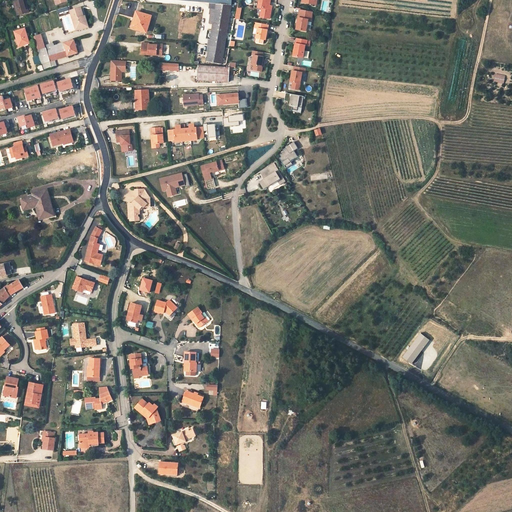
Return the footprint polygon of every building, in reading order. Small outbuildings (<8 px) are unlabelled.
[(16,0),(14,1),(18,15),(29,12),(25,0),(16,0)] [(270,0),(259,0),(258,7),(262,8),(260,17),(270,19),(271,10),(269,9),(270,0)] [(222,64),(232,5),(211,3),(210,3),(209,8),(212,8),(209,23),(213,24),(210,40),(214,41),(212,52),(209,51),(208,52),(207,62),(222,64)] [(75,27),(86,23),(84,16),(81,7),(70,11),(75,27)] [(134,23),(132,27),(146,32),(151,16),(137,12),(134,23)] [(314,14),(301,12),(298,32),(308,33),(310,22),(313,22),(314,14)] [(84,16),(86,23),(75,27),(77,30),(88,26),(85,16),(84,16)] [(269,25),(256,23),(255,28),(258,28),(257,38),(266,39),(269,25)] [(29,43),(25,29),(15,32),(19,46),(29,43)] [(38,51),(54,46),(53,44),(44,46),(41,35),(34,37),(38,51)] [(56,46),(56,45),(54,46),(38,51),(42,64),(54,60),(77,53),(76,49),(77,49),(74,41),(56,46)] [(309,42),(298,41),(298,46),(297,46),(295,58),(305,60),(307,48),(308,48),(309,42)] [(149,44),(142,43),(142,54),(157,55),(157,53),(162,54),(163,44),(157,44),(157,45),(153,45),(149,45),(149,44)] [(263,52),(253,51),(252,55),(254,55),(252,65),(254,65),(253,70),(262,71),(263,67),(262,67),(263,60),(264,57),(263,56),(263,52)] [(54,60),(42,64),(42,65),(43,70),(44,71),(56,67),(54,60)] [(125,72),(126,61),(114,60),(114,67),(112,67),(111,81),(121,81),(122,71),(125,72)] [(179,71),(179,64),(160,62),(160,70),(179,71)] [(226,67),(198,65),(197,80),(229,82),(230,67),(226,67)] [(307,71),(295,69),(295,74),(294,74),(292,85),(302,86),(303,75),(306,76),(307,71)] [(74,89),(71,79),(58,83),(61,93),(74,89)] [(57,91),(54,81),(41,85),(44,95),(57,91)] [(41,97),(38,86),(25,89),(28,101),(41,97)] [(137,102),(137,110),(149,109),(148,90),(136,91),(137,102)] [(226,94),(217,95),(218,102),(227,101),(227,104),(239,103),(240,108),(248,107),(247,98),(239,99),(239,93),(229,94),(229,95),(226,96),(226,94)] [(199,94),(183,95),(184,106),(204,104),(203,95),(199,95),(199,94)] [(305,101),(305,98),(286,95),(284,103),(289,103),(288,106),(286,105),(285,112),(292,113),(292,111),(297,112),(298,108),(302,109),(303,100),(305,101)] [(0,108),(6,107),(7,109),(13,107),(11,99),(4,101),(3,96),(0,96),(0,108)] [(76,115),(73,106),(60,110),(63,119),(76,115)] [(60,119),(57,109),(44,113),(47,123),(60,119)] [(21,126),(28,124),(29,128),(35,126),(32,115),(26,117),(25,116),(19,118),(21,126)] [(239,125),(239,121),(243,121),(243,115),(228,116),(228,118),(224,118),(224,127),(239,125)] [(168,130),(169,141),(176,140),(176,142),(198,140),(198,138),(204,138),(204,131),(204,127),(195,128),(194,124),(190,125),(190,128),(185,129),(185,125),(176,126),(177,130),(168,130)] [(216,136),(215,124),(207,125),(207,124),(203,124),(204,127),(204,131),(208,131),(208,137),(216,136)] [(160,128),(151,129),(151,136),(153,136),(154,148),(160,147),(159,143),(164,143),(163,135),(161,135),(160,128)] [(73,140),(70,129),(51,135),(54,146),(73,140)] [(116,131),(117,137),(121,137),(122,142),(122,145),(124,145),(124,151),(133,150),(132,143),(131,144),(129,130),(116,131)] [(24,148),(22,141),(14,143),(15,147),(10,148),(12,157),(16,157),(21,155),(22,157),(28,156),(27,151),(25,152),(24,148)] [(282,160),(280,160),(286,170),(287,169),(292,167),(290,164),(298,159),(294,153),(298,151),(295,144),(286,149),(287,151),(284,153),(285,154),(280,157),(282,160)] [(222,160),(201,167),(208,189),(216,187),(213,178),(212,178),(210,172),(224,168),(222,160)] [(284,181),(273,164),(259,173),(263,179),(259,182),(264,189),(277,180),(279,185),(284,181)] [(181,174),(161,179),(164,188),(167,188),(169,192),(176,190),(175,187),(175,185),(184,183),(184,184),(184,186),(189,185),(186,174),(181,175),(181,174)] [(136,189),(136,200),(133,203),(128,203),(129,218),(132,218),(132,221),(140,220),(139,217),(138,216),(138,214),(140,214),(140,210),(143,206),(144,208),(145,207),(148,204),(151,204),(151,199),(145,199),(145,189),(136,189)] [(49,196),(47,190),(33,193),(34,196),(21,199),(24,208),(29,206),(30,208),(36,206),(40,219),(53,216),(51,209),(53,209),(51,202),(48,203),(47,197),(49,196)] [(87,251),(88,252),(85,262),(101,266),(103,255),(98,254),(100,244),(97,243),(98,239),(102,230),(96,226),(93,231),(91,237),(89,242),(87,251)] [(11,269),(13,269),(13,266),(11,266),(10,262),(0,264),(0,270),(1,276),(7,275),(6,271),(11,269)] [(108,284),(110,277),(102,274),(99,280),(108,284)] [(95,283),(78,277),(73,288),(83,292),(84,289),(92,292),(95,283)] [(152,281),(143,278),(139,290),(149,293),(152,281)] [(17,291),(24,287),(19,280),(5,288),(10,296),(17,291)] [(0,302),(2,304),(4,303),(10,296),(5,288),(0,291),(0,302)] [(51,294),(41,297),(45,315),(55,312),(51,294)] [(164,313),(165,310),(166,311),(170,315),(177,308),(170,300),(167,303),(158,300),(155,311),(164,313)] [(140,314),(142,306),(131,303),(129,311),(131,312),(129,321),(137,323),(138,320),(140,314)] [(198,307),(189,314),(193,320),(194,320),(199,327),(210,319),(205,312),(203,313),(198,307)] [(86,338),(84,323),(73,324),(75,339),(75,345),(76,348),(97,345),(96,339),(85,340),(84,338),(86,338)] [(39,339),(37,339),(39,349),(42,348),(42,350),(48,349),(45,338),(49,337),(47,330),(37,332),(39,339)] [(0,354),(10,345),(3,337),(0,339),(0,354)] [(187,362),(186,371),(187,371),(196,371),(197,362),(196,362),(196,352),(186,352),(185,361),(187,362)] [(143,353),(132,354),(134,366),(136,366),(137,373),(140,372),(140,376),(150,374),(149,366),(141,367),(141,363),(144,363),(143,353)] [(88,366),(88,376),(100,377),(100,359),(92,358),(91,367),(88,366)] [(19,379),(8,377),(6,385),(7,385),(6,394),(10,395),(10,396),(17,398),(19,387),(18,387),(19,379)] [(42,394),(38,394),(39,384),(30,382),(26,402),(38,404),(39,399),(41,400),(42,394)] [(95,398),(86,398),(87,409),(96,408),(96,409),(102,409),(101,402),(107,400),(112,398),(107,387),(100,387),(101,398),(96,399),(95,398)] [(199,396),(191,392),(186,402),(202,411),(207,402),(199,398),(199,396)] [(26,402),(26,404),(41,407),(44,393),(42,393),(42,394),(41,400),(39,399),(38,404),(26,402)] [(152,406),(145,400),(139,407),(147,416),(149,414),(152,416),(155,424),(163,422),(159,409),(154,403),(152,406)] [(44,441),(43,448),(54,449),(55,437),(53,437),(54,431),(43,429),(42,441),(44,441)] [(83,438),(82,438),(82,446),(88,446),(88,443),(100,443),(100,441),(105,441),(104,431),(94,431),(94,430),(90,430),(89,434),(88,434),(87,433),(82,434),(83,438)] [(183,435),(183,433),(176,436),(177,440),(176,441),(178,446),(188,442),(187,440),(196,436),(194,430),(183,435)] [(170,475),(170,472),(179,473),(179,464),(162,462),(161,474),(170,475)]
